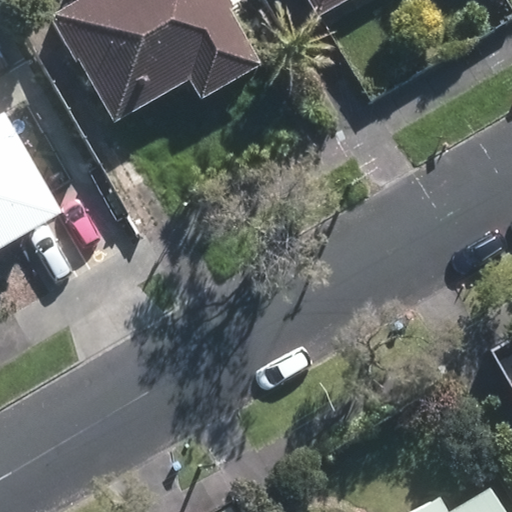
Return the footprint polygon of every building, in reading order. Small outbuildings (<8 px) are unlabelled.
[(202,34),(180,0),(41,0),(0,26),(0,38),(69,147),(141,103),(152,121),(255,56),(230,17),(202,34)] [(260,0),(281,36),(342,0),(260,0)] [(0,265),(54,238),(0,135),(0,265)] [(511,384),(498,393),(511,418),(511,384)] [(492,511),(476,483),(432,511),(421,494),(391,511),(492,511)]
